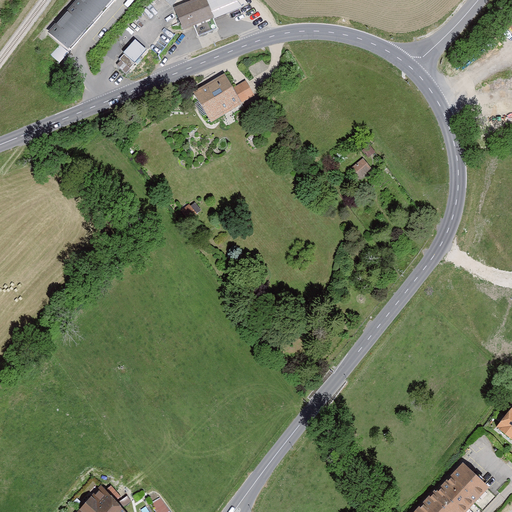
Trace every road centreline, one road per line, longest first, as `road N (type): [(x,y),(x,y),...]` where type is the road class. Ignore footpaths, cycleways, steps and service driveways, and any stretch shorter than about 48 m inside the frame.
road 1 (secondary): [(237,511),(450,225),(455,147),(434,95),(412,69)]
road 2 (secondary): [(412,69),(354,37),(288,33),(0,145)]
